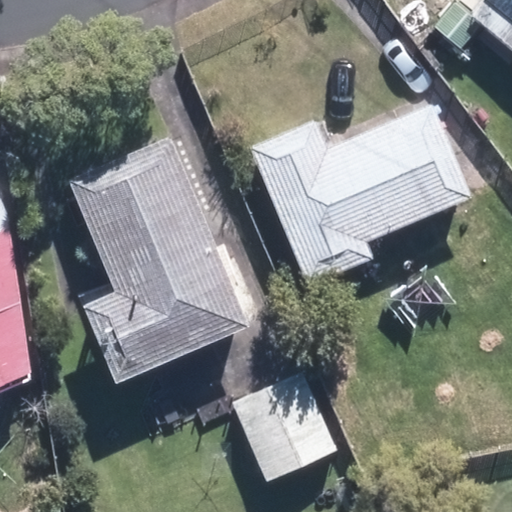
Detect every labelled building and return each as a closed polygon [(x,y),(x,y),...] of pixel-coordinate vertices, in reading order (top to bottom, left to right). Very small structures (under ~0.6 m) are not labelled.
[(511,0),(487,0),(511,20),(511,0)] [(477,199),(437,103),(327,149),(316,119),(252,146),(309,286),(373,260),(366,244),(477,199)] [(250,329),(170,137),(70,180),(118,293),(85,307),(117,385),(250,329)] [(0,386),(34,371),(0,184),(0,386)] [(380,309),(364,271),(325,286),(341,325),(380,309)] [(343,457),(303,370),(235,402),(275,488),(343,457)]
